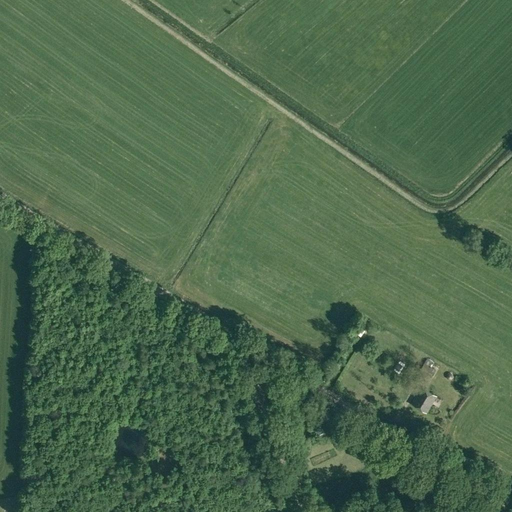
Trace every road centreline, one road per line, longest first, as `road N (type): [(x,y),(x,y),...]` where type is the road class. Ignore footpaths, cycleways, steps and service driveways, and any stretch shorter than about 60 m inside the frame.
road 1 (unclassified): [(308,511),(225,332),(0,201)]
road 2 (track): [(225,332),(429,454)]
road 3 (track): [(510,498),(386,511)]
